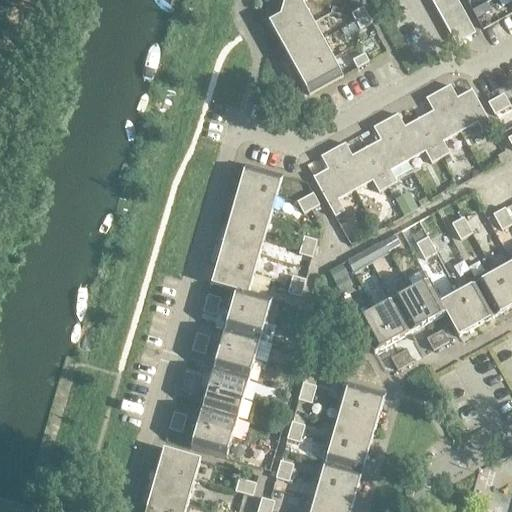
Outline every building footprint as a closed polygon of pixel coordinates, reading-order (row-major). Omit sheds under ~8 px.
[(304,3),(295,0),(285,0),(280,18),(269,24),(279,42),(313,24),(304,6),(304,3)] [(460,5),(456,0),(445,0),(434,7),(439,16),(460,5)] [(465,15),(460,5),(439,16),(445,26),(465,15)] [(368,17),(363,9),(351,16),(356,23),(368,17)] [(470,25),(465,15),(445,26),(450,36),(470,25)] [(372,25),(368,17),(356,23),(360,31),(372,25)] [(323,42),(313,24),(279,42),(289,60),(323,42)] [(476,34),(470,25),(450,36),(455,45),(476,34)] [(333,60),(323,42),(289,60),(299,79),(333,60)] [(353,62),(357,71),(369,64),(364,56),(353,62)] [(343,78),(333,60),(299,79),(309,97),(343,78)] [(457,100),(450,88),(438,94),(460,135),(478,125),(484,137),(494,132),(471,92),(457,100)] [(460,135),(438,94),(426,101),(433,113),(419,121),(441,161),(443,160),(448,157),(449,156),(443,144),(460,135)] [(504,96),(496,101),(503,113),(510,108),(504,96)] [(503,113),(496,101),(488,105),(495,117),(503,113)] [(404,130),(397,117),(386,124),(408,164),(425,154),(432,166),(441,161),(419,121),(404,130)] [(408,164),(386,124),(373,130),(380,143),(366,151),(388,190),(397,185),(390,174),(408,164)] [(469,132),(462,135),(465,141),(472,137),(469,132)] [(351,159),(345,146),(333,153),(355,193),(373,183),(379,195),(388,190),(366,151),(351,159)] [(355,193),(333,153),(321,159),(328,172),(314,180),(335,219),(344,214),(338,203),(355,193)] [(505,153),(497,158),(501,165),(509,160),(505,153)] [(283,178),(246,167),(240,187),(277,198),(283,178)] [(277,198),(240,187),(234,207),(272,218),(277,198)] [(320,208),(313,196),(305,200),(312,212),(320,208)] [(312,212),(305,200),(297,205),(304,216),(312,212)] [(272,218),(234,207),(228,227),(266,238),(272,218)] [(510,218),(505,210),(493,217),(498,225),(510,218)] [(511,227),(511,222),(510,218),(498,225),(502,233),(511,227)] [(452,227),(456,235),(468,228),(464,220),(452,227)] [(266,238),(228,227),(223,246),(260,257),(266,238)] [(473,236),(468,228),(456,235),(461,242),(473,236)] [(304,239),(302,248),(315,252),(318,243),(304,239)] [(396,239),(385,245),(389,253),(400,247),(396,239)] [(416,246),(420,254),(432,248),(428,240),(416,246)] [(260,257),(223,246),(217,266),(254,277),(260,257)] [(315,252),(302,248),(299,257),(312,261),(315,252)] [(437,256),(432,248),(420,254),(425,262),(437,256)] [(511,264),(494,275),(511,307),(511,264)] [(254,277),(217,266),(211,286),(236,293),(249,296),(254,277)] [(340,268),(330,274),(335,285),(346,279),(340,268)] [(511,309),(511,307),(494,275),(476,285),(494,319),(511,309)] [(293,278),(290,287),(303,291),(306,282),(293,278)] [(346,279),(335,285),(341,295),(342,294),(345,299),(353,295),(350,290),(351,289),(346,279)] [(429,283),(411,293),(429,326),(446,316),(447,316),(440,304),(441,304),(429,283)] [(494,319),(476,285),(458,295),(476,329),(494,319)] [(303,291),(290,287),(288,296),(301,300),(303,291)] [(236,293),(231,312),(267,322),(273,303),(249,296),(236,293)] [(429,326),(411,293),(392,303),(411,336),(429,326)] [(476,329),(458,295),(441,304),(440,304),(447,316),(446,316),(458,339),(476,329)] [(221,300),(208,296),(206,305),(219,309),(221,300)] [(411,336),(392,303),(374,313),(392,346),(411,336)] [(219,309),(206,305),(203,314),(216,318),(219,309)] [(267,322),(231,312),(225,332),(261,342),(267,322)] [(392,346),(374,313),(356,323),(374,356),(392,346)] [(261,342),(225,332),(219,351),(255,362),(261,342)] [(443,332),(435,337),(441,348),(449,344),(443,332)] [(210,339),(197,335),(194,344),(207,348),(210,339)] [(441,348),(435,337),(427,341),(433,353),(441,348)] [(207,348),(194,344),(192,353),(205,356),(207,348)] [(255,362),(219,351),(214,371),(250,382),(255,362)] [(407,352),(399,356),(405,368),(413,364),(407,352)] [(405,368),(399,356),(391,361),(397,372),(405,368)] [(250,382),(214,371),(208,391),(244,402),(250,382)] [(198,379),(185,375),(183,384),(196,387),(198,379)] [(196,387),(183,384),(180,392),(193,396),(196,387)] [(316,388),(303,385),(301,393),(314,397),(316,388)] [(385,396),(348,385),(342,405),(380,415),(385,396)] [(244,402),(208,391),(202,411),(238,422),(244,402)] [(314,397),(301,393),(298,402),(311,406),(314,397)] [(380,415),(342,405),(336,425),(374,435),(380,415)] [(238,422),(202,411),(196,431),(232,441),(238,422)] [(187,418),(174,414),(171,423),(185,427),(187,418)] [(185,427),(171,423),(169,432),(182,435),(185,427)] [(305,428),(292,424),(289,433),(302,436),(305,428)] [(374,435),(336,425),(331,444),(368,455),(374,435)] [(232,441),(196,431),(191,450),(227,461),(232,441)] [(302,436),(289,433),(287,441),(300,445),(302,436)] [(368,455),(331,444),(325,464),(363,475),(368,455)] [(201,462),(164,451),(158,471),(195,482),(201,462)] [(294,467),(281,463),(278,472),(291,475),(294,467)] [(363,475),(325,464),(319,484),(357,495),(363,475)] [(195,482),(158,471),(152,491),(190,502),(195,482)] [(291,475),(278,472),(276,480),(289,484),(291,475)] [(235,494),(244,496),(248,483),(239,481),(235,494)] [(256,486),(248,483),(244,496),(253,499),(256,486)] [(352,511),(357,495),(319,484),(313,504),(341,511),(352,511)] [(186,511),(190,502),(152,491),(147,511),(148,511),(186,511)] [(262,500),(259,509),(269,511),(272,511),(275,504),(262,500)]
